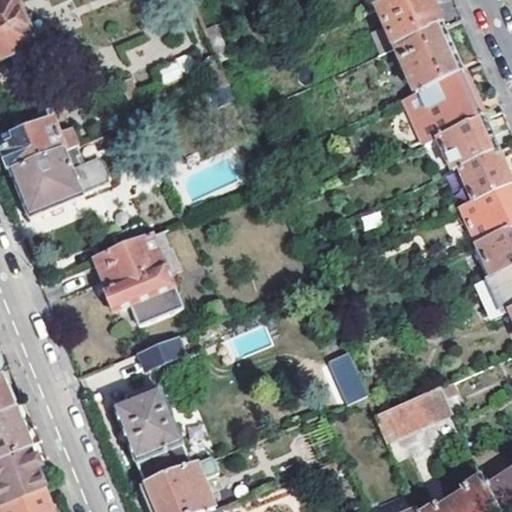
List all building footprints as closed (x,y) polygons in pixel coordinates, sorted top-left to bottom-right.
[(0,0),(0,62),(11,57),(15,67),(26,72),(38,67),(41,57),(18,0),(0,0)] [(362,0),(368,14),(376,10),(398,0),(362,0)] [(431,0),(398,0),(376,10),(384,28),(369,34),(379,58),(396,51),(445,30),(431,0)] [(465,74),(445,30),(396,51),(416,96),(465,74)] [(176,61),(156,69),(164,88),(184,79),(176,61)] [(221,64),(209,69),(217,90),(230,85),(221,64)] [(405,101),(425,148),(439,141),(485,121),(465,74),(416,96),(405,101)] [(126,92),(130,102),(139,98),(132,81),(123,85),(126,92)] [(113,85),(117,96),(126,92),(123,85),(121,82),(113,85)] [(23,141),(2,150),(12,176),(79,147),(72,130),(60,135),(55,124),(59,122),(53,108),(16,123),(23,141)] [(439,141),(453,172),(460,169),(499,152),(485,121),(439,141)] [(12,176),(31,222),(86,200),(84,196),(107,186),(104,182),(107,180),(101,165),(98,165),(97,161),(80,167),(77,158),(82,155),(79,147),(12,176)] [(511,187),(511,180),(499,152),(460,169),(475,204),(511,187)] [(272,161),(265,164),(273,184),(280,180),(272,161)] [(461,210),(478,247),(511,231),(511,187),(475,204),(461,210)] [(150,240),(142,221),(114,233),(121,251),(150,240)] [(511,231),(478,247),(492,279),(511,269),(511,231)] [(121,251),(96,261),(107,289),(105,289),(115,314),(126,311),(135,335),(187,314),(156,237),(150,240),(121,251)] [(511,269),(492,279),(508,314),(510,313),(511,312),(511,269)] [(221,303),(202,311),(209,328),(228,320),(221,303)] [(141,355),(148,374),(186,358),(179,340),(141,355)] [(329,362),(347,406),(368,398),(348,354),(329,362)] [(0,411),(9,407),(0,384),(0,411)] [(442,389),(447,399),(456,396),(452,385),(442,389)] [(388,444),(453,414),(447,399),(442,389),(377,418),(388,444)] [(162,390),(116,409),(148,487),(194,469),(162,390)] [(0,457),(25,447),(20,434),(9,407),(0,411),(0,457)] [(20,434),(25,447),(32,445),(27,431),(20,434)] [(0,507),(43,490),(25,447),(0,457),(0,507)] [(333,462),(336,468),(346,464),(343,457),(333,462)] [(148,487),(145,488),(154,511),(210,511),(212,511),(217,509),(204,479),(218,473),(214,460),(194,469),(148,487)] [(511,511),(511,472),(488,488),(499,511),(511,511)] [(244,478),(218,489),(225,506),(251,495),(244,478)] [(441,511),(438,507),(431,511),(499,511),(488,488),(484,479),(467,490),(469,494),(441,511)] [(0,507),(0,511),(51,511),(43,490),(0,507)]
